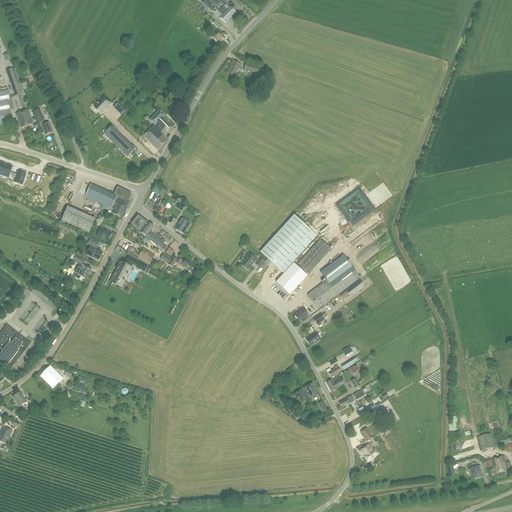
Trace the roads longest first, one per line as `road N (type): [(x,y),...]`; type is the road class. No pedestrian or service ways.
road 1 (tertiary): [(316,511),(342,488),(352,458),(294,332),(137,205)]
road 2 (residential): [(137,205),(46,358),(0,395)]
road 3 (tertiary): [(144,190),(214,67),(276,0)]
